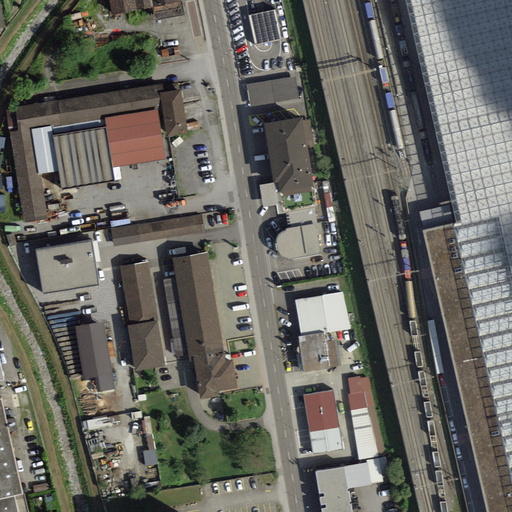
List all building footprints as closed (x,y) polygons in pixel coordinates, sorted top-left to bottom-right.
[(0,0),(0,28),(10,28),(9,15),(3,15),(1,0),(0,0)] [(156,21),(185,15),(182,0),(108,0),(112,15),(154,7),(156,21)] [(281,40),(274,10),(249,15),(255,45),(281,40)] [(299,98),(295,77),(247,84),(251,106),(299,98)] [(7,110),(25,223),(49,220),(41,174),(39,174),(32,130),(52,127),(105,119),(157,111),(163,110),(160,93),(163,93),(162,85),(7,110)] [(163,110),(168,137),(188,134),(181,90),(163,93),(160,93),(163,110)] [(453,139),(465,136),(459,110),(446,112),(453,139)] [(112,168),(166,159),(157,111),(105,119),(112,168)] [(274,183),(274,184),(312,177),(302,118),(264,125),(274,183)] [(60,171),(63,190),(114,182),(112,168),(105,119),(52,127),(60,171)] [(41,174),(60,171),(52,127),(32,130),(39,174),(41,174)] [(315,207),(318,207),(312,177),(274,184),(274,183),(260,185),(264,207),(277,205),(279,214),(285,213),(315,207)] [(418,213),(422,232),(453,225),(448,205),(418,213)] [(318,224),(315,207),(285,213),(288,229),(315,224),(318,224)] [(485,511),(511,511),(511,269),(499,214),(488,216),(466,221),(453,225),(422,232),(485,511)] [(112,230),(114,247),(204,232),(202,215),(112,230)] [(320,255),(315,224),(288,229),(286,229),(287,232),(284,232),(282,233),(278,235),(276,240),(276,245),(277,250),(279,254),(282,257),(285,259),(289,260),(293,260),(320,255)] [(91,241),(36,250),(43,293),(99,283),(91,241)] [(194,361),(201,399),(219,396),(218,391),(236,388),(232,361),(225,362),(207,253),(173,259),(190,362),(194,361)] [(136,371),(165,365),(157,321),(159,321),(148,262),(119,267),(130,325),(127,326),(136,371)] [(342,292),(296,301),(301,336),(323,332),(324,334),(351,329),(342,292)] [(99,392),(115,389),(103,323),(75,328),(84,379),(96,377),(99,392)] [(297,337),(304,374),(330,369),(330,368),(325,343),(324,334),(323,332),(301,336),(297,337)] [(330,368),(341,366),(337,341),(325,343),(330,368)] [(386,455),(369,377),(361,378),(360,376),(348,378),(350,394),(348,394),(359,460),(386,455)] [(303,395),(313,454),(342,450),(333,391),(303,395)] [(23,494),(3,399),(0,399),(0,511),(29,511),(25,493),(23,494)] [(152,435),(150,416),(143,417),(146,436),(152,435)] [(155,450),(152,435),(146,436),(149,451),(155,450)] [(158,464),(155,450),(149,451),(143,452),(146,466),(158,464)] [(371,484),(384,482),(380,458),(366,461),(367,463),(371,484)] [(348,489),(372,485),(371,484),(367,463),(344,467),(348,489)] [(316,472),(322,511),(351,511),(348,489),(344,467),(316,472)]
